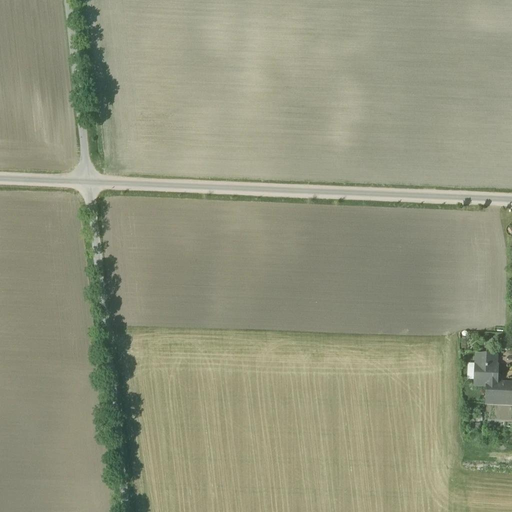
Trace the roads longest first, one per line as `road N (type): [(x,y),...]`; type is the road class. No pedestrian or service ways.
road 1 (unclassified): [(88,184),(511,203)]
road 2 (unclassified): [(88,184),(124,511)]
road 3 (residential): [(68,0),(88,184)]
